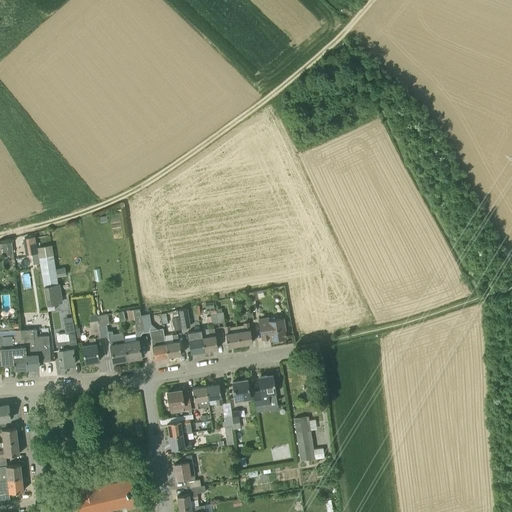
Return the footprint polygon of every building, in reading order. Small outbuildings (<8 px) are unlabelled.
[(35,237),(24,239),(26,254),(37,252),(35,237)] [(13,254),(12,248),(12,242),(2,243),(4,255),(13,254)] [(65,275),(64,267),(55,269),(51,244),(38,247),(46,304),(54,303),(61,302),(60,288),(59,283),(58,284),(57,276),(65,275)] [(249,292),(249,294),(250,298),(252,311),(257,310),(255,300),(258,299),(258,297),(256,291),(249,292)] [(205,304),(206,312),(215,310),(213,302),(205,304)] [(143,330),(142,320),(141,317),(139,308),(133,309),(137,331),(143,330)] [(178,310),(179,316),(181,327),(190,326),(187,309),(178,310)] [(98,325),(106,324),(108,323),(106,314),(97,315),(98,320),(98,325)] [(181,327),(179,316),(172,317),(175,329),(181,328),(181,327)] [(286,337),(283,318),(268,321),(267,318),(258,319),(262,339),(270,338),(270,340),(286,337)] [(98,325),(98,320),(89,321),(91,334),(93,333),(100,332),(98,325)] [(74,364),(72,348),(71,348),(70,345),(76,344),(75,337),(74,328),(73,321),(64,323),(66,334),(68,334),(69,340),(57,342),(58,350),(60,366),(74,364)] [(245,330),(237,331),(240,345),(252,343),(249,321),(244,322),(245,330)] [(108,336),(106,324),(98,325),(100,332),(101,337),(108,336)] [(230,325),(224,326),(227,347),(240,345),(237,331),(231,332),(230,325)] [(163,328),(150,330),(154,359),(168,356),(165,343),(163,328)] [(210,335),(202,337),(204,350),(217,348),(214,328),(209,328),(210,335)] [(34,329),(20,330),(21,338),(21,341),(25,340),(25,353),(27,369),(27,368),(39,367),(38,346),(35,346),(34,329)] [(16,335),(0,335),(0,359),(0,364),(14,363),(14,369),(26,368),(26,369),(27,369),(25,353),(25,340),(21,341),(21,338),(20,330),(15,330),(16,335)] [(193,331),(187,332),(191,353),(204,350),(202,337),(194,338),(193,331)] [(123,336),(124,342),(126,360),(141,357),(138,340),(137,340),(136,334),(123,336)] [(173,342),(165,343),(168,356),(181,354),(177,334),(172,335),(173,342)] [(99,361),(95,338),(94,338),(94,337),(88,337),(90,344),(82,346),(85,363),(99,361)] [(124,342),(110,344),(113,362),(126,360),(124,342)] [(269,403),(269,401),(276,400),(275,392),(273,375),(258,377),(260,390),(253,392),(255,405),(256,412),(263,411),(263,404),(269,403)] [(247,379),(232,381),(235,399),(250,397),(247,379)] [(219,384),(206,386),(208,399),(216,397),(217,405),(222,404),(223,404),(222,403),(219,384)] [(208,399),(206,386),(192,388),(196,408),(201,407),(200,400),(208,399)] [(170,412),(190,409),(188,394),(182,395),(181,390),(167,392),(170,412)] [(233,423),(231,411),(230,402),(222,403),(223,404),(222,404),(226,426),(231,425),(233,425),(233,423)] [(9,410),(8,405),(0,405),(0,424),(6,423),(6,419),(10,419),(10,418),(12,417),(13,416),(13,411),(11,410),(9,410)] [(238,410),(231,411),(233,423),(240,422),(238,410)] [(310,429),(309,420),(308,416),(294,418),(300,461),(324,457),(323,447),(310,449),(308,430),(310,429)] [(190,419),(167,423),(169,436),(192,432),(190,419)] [(0,435),(2,435),(3,442),(17,441),(16,427),(0,429),(0,435)] [(169,436),(171,449),(191,446),(190,441),(196,440),(195,432),(192,432),(169,436)] [(0,461),(6,461),(5,456),(19,454),(17,441),(3,442),(4,450),(0,450),(0,461)] [(187,462),(174,464),(176,479),(195,475),(192,454),(186,455),(187,462)] [(0,479),(1,479),(22,477),(20,464),(7,465),(6,461),(0,461),(0,479)] [(65,482),(71,510),(77,508),(78,511),(96,511),(99,511),(100,511),(105,510),(106,511),(107,511),(106,510),(112,508),(112,510),(113,510),(113,508),(118,507),(119,508),(120,508),(119,507),(125,505),(127,510),(127,509),(127,508),(136,506),(136,507),(137,507),(134,496),(136,496),(133,483),(131,484),(129,472),(118,475),(120,480),(113,482),(113,480),(106,482),(106,484),(100,485),(98,474),(80,479),(79,476),(81,476),(80,473),(79,474),(77,468),(68,470),(70,481),(65,482)] [(0,493),(23,491),(22,477),(1,479),(0,479),(0,493)] [(190,488),(204,486),(203,478),(188,481),(190,488)] [(205,491),(204,486),(190,488),(191,494),(177,496),(179,509),(191,507),(190,499),(198,498),(197,493),(205,491)]
